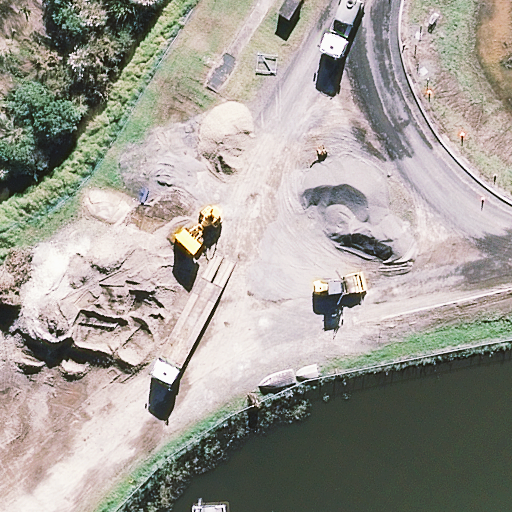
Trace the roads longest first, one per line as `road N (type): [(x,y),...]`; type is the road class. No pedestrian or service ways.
road 1 (unclassified): [(107,404),(309,60),(353,0)]
road 2 (unclassified): [(511,270),(279,332),(107,404)]
road 3 (unclassified): [(511,203),(445,164),(409,123),(386,62),(377,0)]
road 4 (unclassified): [(36,511),(107,404)]
